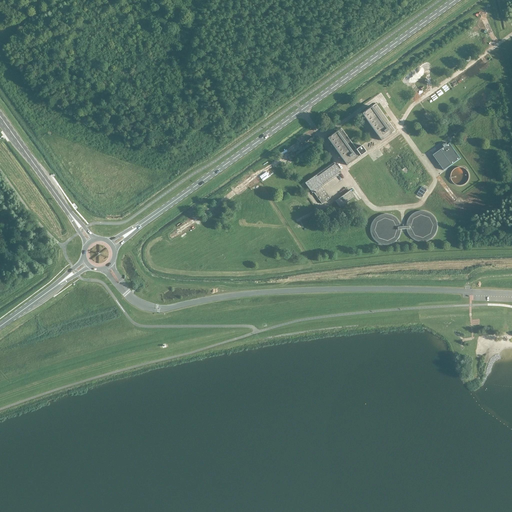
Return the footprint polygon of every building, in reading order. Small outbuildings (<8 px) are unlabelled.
[(381,141),(395,131),(376,104),(362,114),(377,136),(376,137),(379,140),(380,139),(381,141)] [(327,138),(336,151),(343,161),(342,161),(345,165),(346,164),(347,166),(366,152),(361,146),(356,149),(341,128),(327,138)] [(418,198),(436,186),(404,142),(387,154),(418,198)] [(444,147),(433,155),(444,171),(461,159),(449,143),(446,146),(445,144),(443,146),(444,147)] [(322,186),(336,176),(341,173),(338,169),(339,169),(337,165),(336,166),(333,162),(305,183),(312,193),(313,192),(322,204),(330,198),(322,186)] [(464,180),(456,183),(458,189),(470,185),(469,182),(465,184),(464,180)] [(340,208),(355,197),(350,190),(335,201),(340,208)]
